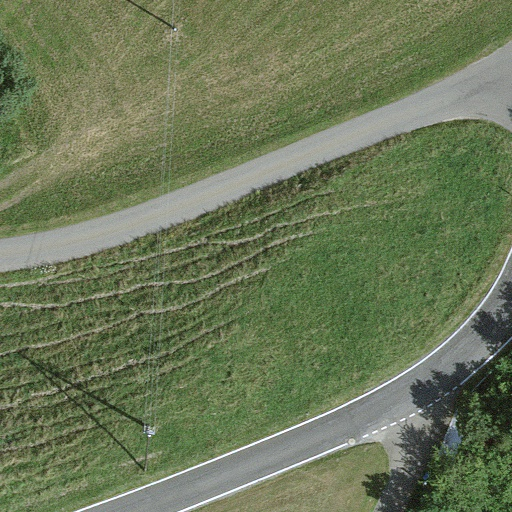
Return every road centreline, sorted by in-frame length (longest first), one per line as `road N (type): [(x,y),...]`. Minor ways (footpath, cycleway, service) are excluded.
road 1 (track): [(0,256),(127,226),(511,82)]
road 2 (unclassified): [(511,301),(488,332),(426,379),(327,433),(126,511)]
road 3 (track): [(386,511),(426,379)]
